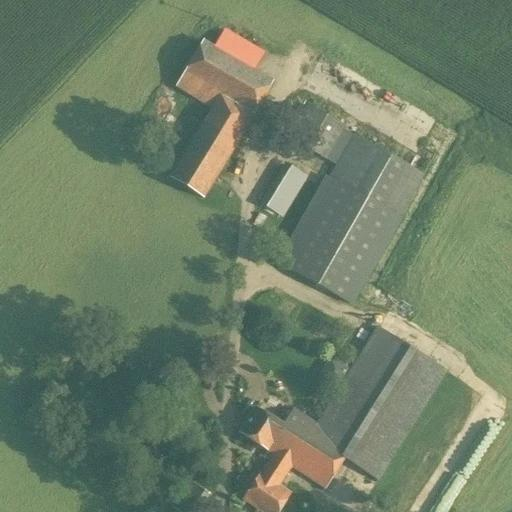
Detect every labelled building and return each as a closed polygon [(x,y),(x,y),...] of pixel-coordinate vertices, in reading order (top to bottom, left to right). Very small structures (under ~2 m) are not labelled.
[(176,89),(212,110),(169,180),(202,201),(252,120),(274,81),(204,40),(176,89)] [(325,159),(344,125),(308,105),(289,138),(325,159)] [(349,307),(398,222),(424,176),(354,136),(278,266),(349,307)] [(303,181),(305,176),(297,170),(298,168),(286,160),(259,206),(282,219),(305,183),(303,181)] [(238,435),(271,456),(291,468),(290,468),(325,490),(343,461),(376,482),(445,373),(377,330),(317,426),(293,410),(282,427),(254,409),(238,435)] [(63,371),(78,348),(62,337),(46,360),(63,371)] [(271,456),(259,476),(243,501),(260,511),(278,511),(289,495),(278,488),(290,468),(291,468),(271,456)] [(174,511),(198,511),(209,497),(188,484),(171,510),(174,511)]
